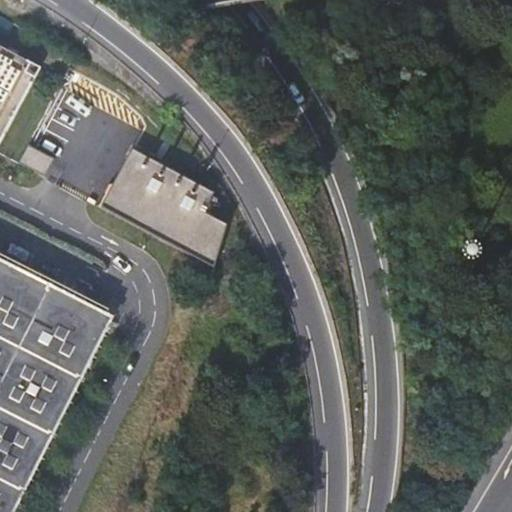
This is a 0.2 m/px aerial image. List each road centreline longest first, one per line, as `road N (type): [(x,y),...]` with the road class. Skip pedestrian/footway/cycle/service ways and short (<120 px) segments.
road 1 (motorway): [(64,0),(183,93),(262,197),(318,325),(332,395),(334,511)]
road 2 (motorway): [(231,0),(292,80),(335,156),(362,237),(386,394),(376,511)]
road 3 (track): [(247,330),(211,511)]
